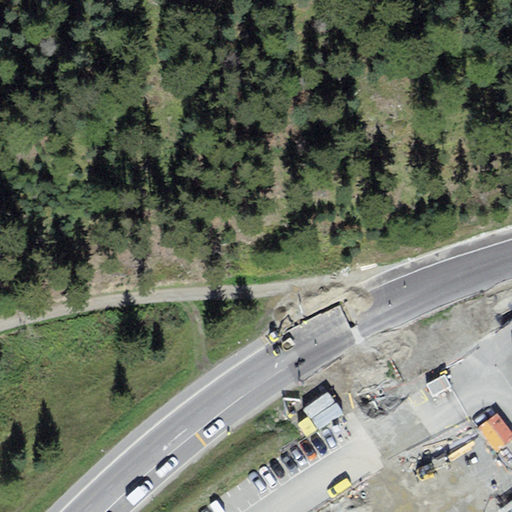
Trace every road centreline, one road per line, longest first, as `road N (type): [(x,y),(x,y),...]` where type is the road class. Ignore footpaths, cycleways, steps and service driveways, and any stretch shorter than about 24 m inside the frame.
road 1 (primary): [(94,511),(192,426),(300,351),(400,300),(511,259)]
road 2 (track): [(0,321),(134,300),(295,293),(400,300)]
